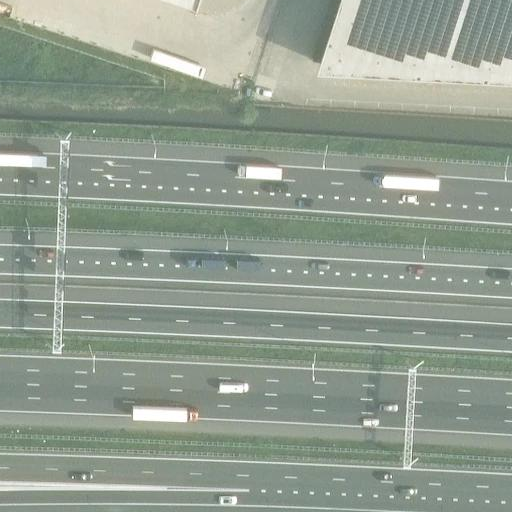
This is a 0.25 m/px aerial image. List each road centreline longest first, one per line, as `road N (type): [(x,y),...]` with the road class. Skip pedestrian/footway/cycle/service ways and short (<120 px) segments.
road 1 (motorway): [(511,207),(0,175)]
road 2 (motorway): [(0,383),(511,410)]
road 3 (motorway): [(511,290),(0,264)]
road 4 (motorway): [(511,331),(0,305)]
road 5 (motorway): [(244,481),(511,496)]
road 6 (motorway): [(0,493),(244,481)]
road 7 (motorway): [(0,476),(244,481)]
